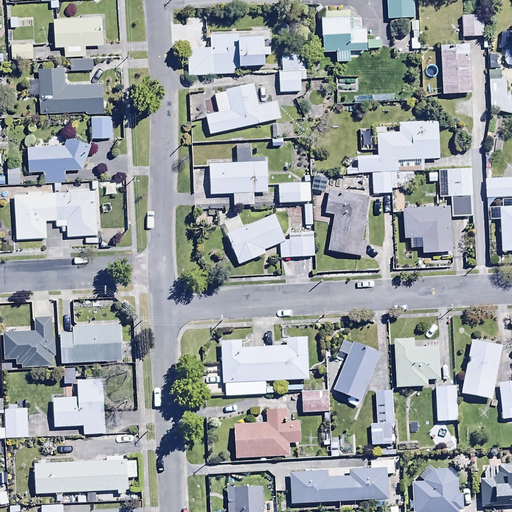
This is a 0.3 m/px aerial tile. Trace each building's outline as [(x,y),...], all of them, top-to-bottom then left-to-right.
[(39,0),(39,2),(50,2),(50,9),(58,8),(58,1),(54,1),(54,0),(5,0),(5,5),(11,5),(11,1),(30,0),(39,0)] [(413,0),(386,0),(387,20),(414,20),(413,0)] [(483,16),(460,16),(461,39),(483,38),(483,16)] [(103,18),(52,20),(53,49),(63,49),(63,58),(84,58),(84,46),(103,46),(103,18)] [(353,18),(321,19),(322,54),(335,54),(336,63),(349,63),(349,53),(367,53),(367,51),(381,50),(380,41),(366,41),(365,30),(353,31),(353,18)] [(419,50),(418,23),(410,23),(410,32),(412,32),(411,51),(419,50)] [(239,35),(209,37),(210,77),(238,76),(238,68),(265,67),(264,57),(270,56),(270,48),(264,48),(264,37),(239,38),(239,35)] [(11,61),(32,60),(32,42),(18,42),(18,45),(10,46),(11,61)] [(468,45),(439,46),(442,96),(471,95),(468,45)] [(503,62),(507,67),(511,67),(511,50),(504,50),(503,62)] [(499,55),(487,56),(490,114),(510,113),(509,95),(505,95),(505,81),(500,81),(499,55)] [(279,71),(279,94),(300,94),(300,81),(305,81),(305,66),(299,66),(299,57),(281,58),(281,71),(279,71)] [(93,59),(69,60),(69,73),(93,72),(93,59)] [(38,96),(39,115),(85,113),(85,115),(103,114),(102,83),(65,84),(64,69),(37,70),(37,81),(28,81),(29,97),(38,96)] [(204,117),(209,137),(280,120),(276,102),(257,107),(252,85),(213,94),(217,114),(204,117)] [(111,117),(90,118),(90,139),(112,139),(111,117)] [(346,169),(346,176),(372,175),(372,196),(390,196),(390,191),(413,190),(413,173),(424,173),(423,161),(439,161),(437,122),(398,124),(398,135),(395,135),(395,131),(386,131),(385,128),(376,129),(377,156),(356,157),(356,169),(346,169)] [(290,130),(290,123),(271,123),(272,139),(282,139),(282,131),(290,130)] [(65,146),(27,148),(28,173),(45,172),(45,184),(47,184),(47,189),(55,189),(55,184),(66,184),(65,171),(82,170),(90,145),(67,138),(65,146)] [(209,164),(209,195),(233,195),(233,209),(253,209),(253,194),(267,194),(267,159),(251,159),(251,147),(235,147),(235,164),(209,164)] [(19,169),(8,169),(8,186),(19,186),(19,169)] [(438,170),(438,198),(471,197),(471,170),(438,170)] [(313,177),(311,191),(325,193),(327,179),(313,177)] [(511,178),(484,180),(485,199),(511,197),(511,178)] [(310,203),(309,183),(278,185),(279,204),(310,203)] [(27,195),(15,195),(17,239),(46,238),(46,221),(57,221),(57,226),(67,226),(67,237),(97,235),(95,192),(67,190),(67,192),(27,192),(27,195)] [(368,198),(328,192),(324,215),(332,216),(327,252),(364,258),(366,242),(362,241),(368,198)] [(311,205),(303,206),(304,227),(312,226),(311,205)] [(511,207),(498,208),(500,252),(511,251),(511,207)] [(449,208),(402,210),(403,240),(409,240),(410,250),(422,249),(422,247),(451,245),(449,208)] [(238,217),(221,225),(238,266),(264,255),(263,252),(280,245),(280,259),(313,258),(313,233),(288,234),(288,241),(285,241),(274,214),(242,228),(238,217)] [(4,334),(5,361),(0,361),(1,372),(22,370),(22,369),(52,367),(51,357),(55,357),(54,339),(52,339),(51,318),(35,319),(36,332),(4,334)] [(60,335),(62,364),(121,361),(119,325),(72,327),(73,335),(60,335)] [(265,397),(265,384),(308,382),(306,339),(285,340),(285,347),(241,349),(241,342),(219,343),(221,385),(225,385),(225,398),(265,397)] [(356,408),(379,355),(344,339),(334,360),(344,364),(331,392),(339,396),(338,400),(356,408)] [(414,341),(393,342),(395,391),(428,389),(427,382),(439,382),(438,348),(414,349),(414,341)] [(501,346),(470,341),(460,396),(491,401),(501,346)] [(105,436),(102,380),(77,381),(78,398),(52,400),(54,427),(83,426),(84,437),(105,436)] [(511,383),(497,385),(501,421),(511,419),(511,383)] [(456,388),(435,389),(436,423),(457,423),(456,388)] [(327,392),(300,393),(301,415),(328,414),(327,392)] [(375,425),(370,425),(370,447),(391,447),(391,428),(393,428),(393,393),(375,393),(375,425)] [(27,409),(4,410),(6,440),(29,438),(27,409)] [(265,425),(233,426),(234,461),(289,459),(289,446),(300,445),(300,422),(287,422),(287,410),(265,411),(265,425)] [(35,463),(36,494),(117,491),(117,494),(125,494),(125,490),(128,490),(128,478),(137,478),(136,460),(123,460),(123,456),(107,456),(107,461),(35,463)] [(288,474),(290,506),(339,504),(339,511),(355,511),(355,503),(374,502),(374,510),(384,509),(384,502),(388,501),(386,476),(393,476),(393,462),(370,463),(370,471),(348,472),(349,478),(328,479),(328,472),(288,474)] [(511,508),(511,466),(498,466),(498,475),(494,475),(494,480),(480,480),(480,509),(511,508)] [(424,483),(411,484),(412,511),(462,511),(462,495),(458,495),(458,481),(447,471),(432,471),(424,483)] [(262,511),(262,488),(226,490),(226,511),(262,511)]
